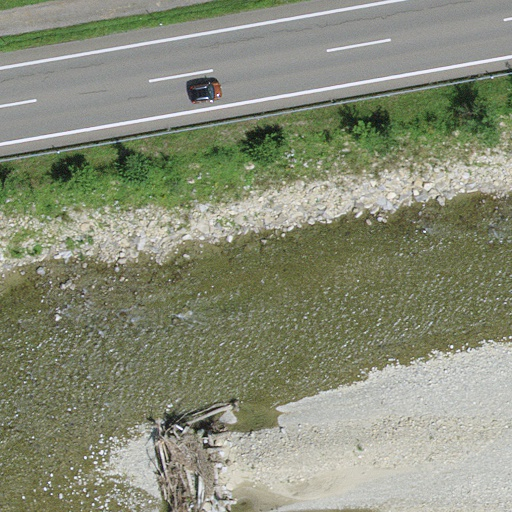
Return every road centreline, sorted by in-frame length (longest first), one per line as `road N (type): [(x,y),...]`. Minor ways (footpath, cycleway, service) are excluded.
road 1 (trunk): [(511,17),(0,106)]
road 2 (track): [(159,0),(0,28)]
